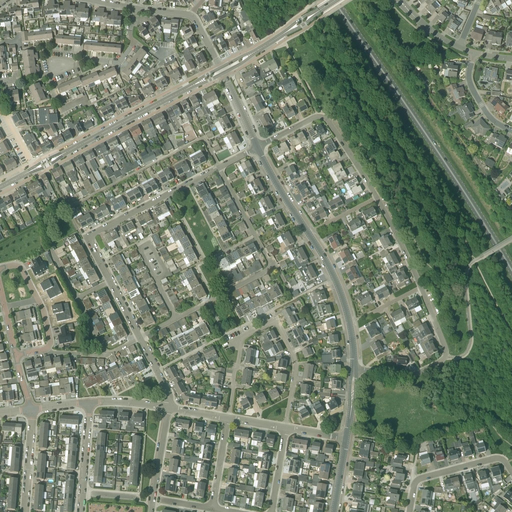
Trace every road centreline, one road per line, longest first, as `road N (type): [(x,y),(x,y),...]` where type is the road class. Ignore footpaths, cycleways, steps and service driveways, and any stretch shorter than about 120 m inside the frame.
road 1 (secondary): [(511,270),(333,0)]
road 2 (residential): [(139,337),(89,237),(218,167)]
road 3 (residential): [(139,337),(267,267),(218,167)]
road 4 (tertiary): [(353,368),(334,278),(256,147)]
road 5 (tertiary): [(33,169),(221,70)]
road 6 (residential): [(353,368),(407,375),(444,358),(421,287)]
road 7 (residential): [(86,97),(61,109),(49,75),(82,60),(118,63),(134,41)]
road 8 (residential): [(285,427),(292,352),(274,324),(245,337)]
road 9 (residential): [(511,475),(494,457),(418,476),(408,511)]
